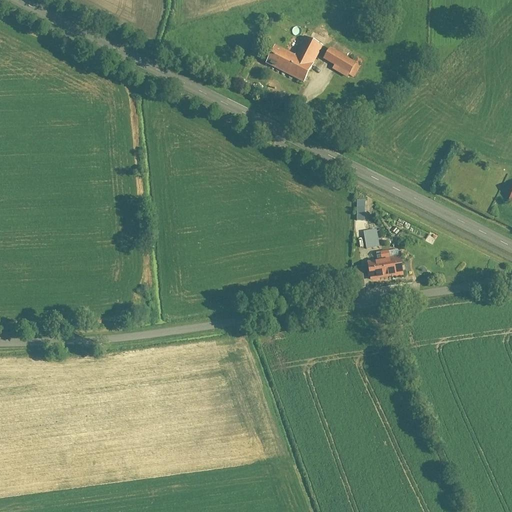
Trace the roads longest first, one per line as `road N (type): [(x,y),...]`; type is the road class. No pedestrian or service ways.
road 1 (secondary): [(511,248),(12,0)]
road 2 (unclassified): [(511,276),(198,322),(0,340)]
